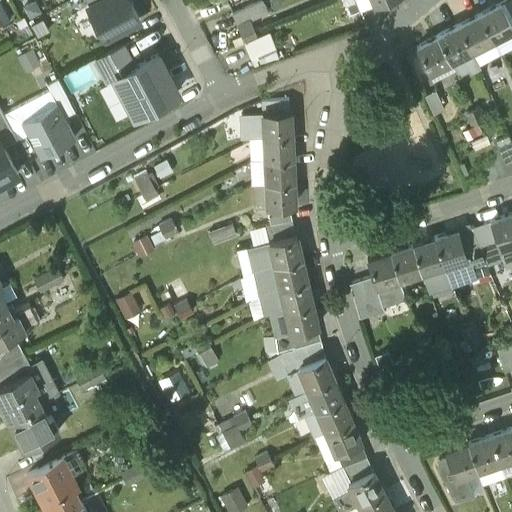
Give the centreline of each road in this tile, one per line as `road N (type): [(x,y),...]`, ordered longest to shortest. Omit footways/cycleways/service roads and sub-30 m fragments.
road 1 (residential): [(221,101),(0,219)]
road 2 (residential): [(325,244),(346,343),(394,443)]
road 3 (residential): [(325,244),(511,188)]
road 4 (residential): [(352,66),(327,129),(325,244)]
road 5 (residential): [(352,66),(325,61),(221,101)]
road 6 (residential): [(511,403),(394,443)]
